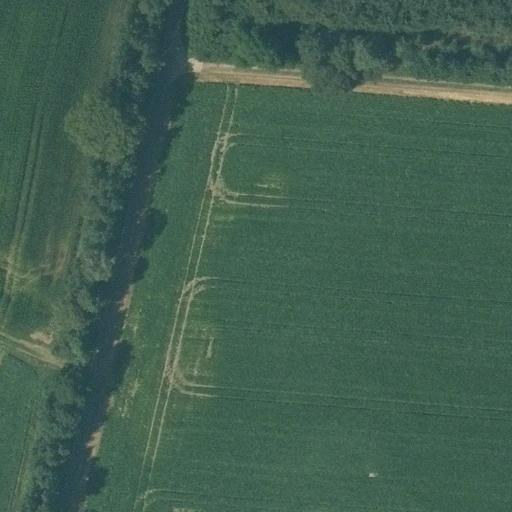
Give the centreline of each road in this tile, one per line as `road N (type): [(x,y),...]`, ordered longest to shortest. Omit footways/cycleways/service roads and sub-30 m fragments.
road 1 (track): [(183,0),(60,511)]
road 2 (track): [(511,89),(170,61)]
